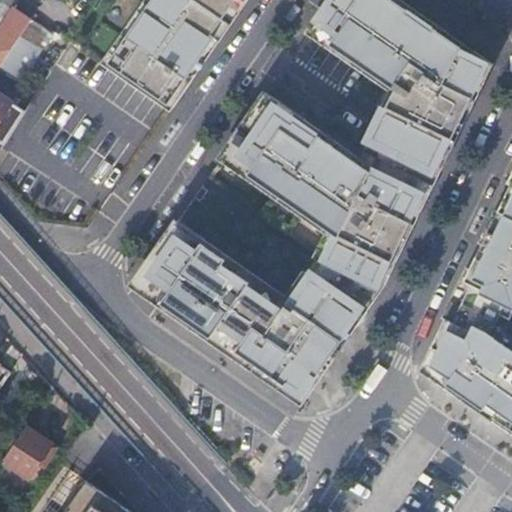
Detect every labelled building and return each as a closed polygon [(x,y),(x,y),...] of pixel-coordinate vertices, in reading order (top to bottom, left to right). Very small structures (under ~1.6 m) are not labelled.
[(14,10),(0,31),(0,41),(11,49),(15,43),(35,11),(19,0),(3,0),(2,2),(14,10)] [(150,0),(108,62),(168,104),(215,36),(211,34),(234,0),(150,0)] [(176,223),(136,280),(163,298),(158,305),(159,305),(301,404),(384,284),(456,139),(452,137),(469,103),(472,105),(477,96),(473,94),(485,70),(489,72),(491,67),(394,0),(330,0),(308,34),(393,93),(359,161),(264,96),(223,155),(335,233),(287,301),(251,275),(248,280),(236,271),(239,267),(176,223)] [(0,65),(11,49),(0,41),(0,65)] [(0,65),(0,75),(2,77),(21,47),(15,43),(11,49),(0,65)] [(0,140),(3,142),(24,110),(10,100),(16,91),(7,85),(1,95),(0,94),(0,140)] [(511,428),(511,180),(422,366),(511,428)] [(0,387),(10,373),(0,364),(0,387)] [(26,426),(2,461),(27,479),(41,458),(46,462),(57,448),(26,426)] [(127,511),(86,484),(66,511),(127,511)]
